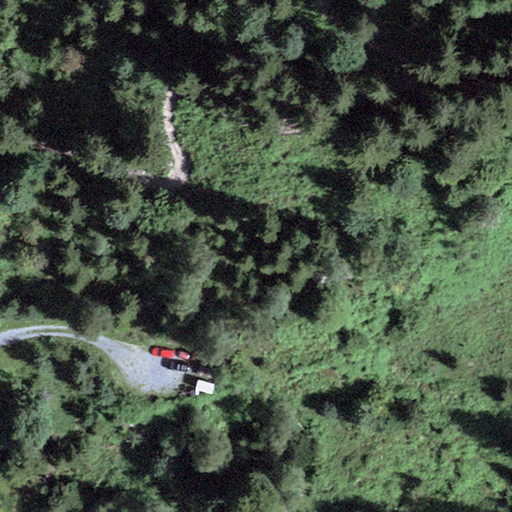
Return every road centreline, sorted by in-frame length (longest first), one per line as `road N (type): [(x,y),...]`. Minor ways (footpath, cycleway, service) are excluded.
road 1 (track): [(319,0),(348,29),(408,58),(414,79),(400,87),(379,88),(315,123),(276,130),(179,88),(166,115),(182,171),(167,187),(57,147),(0,138)]
road 2 (track): [(0,341),(73,332),(171,373)]
